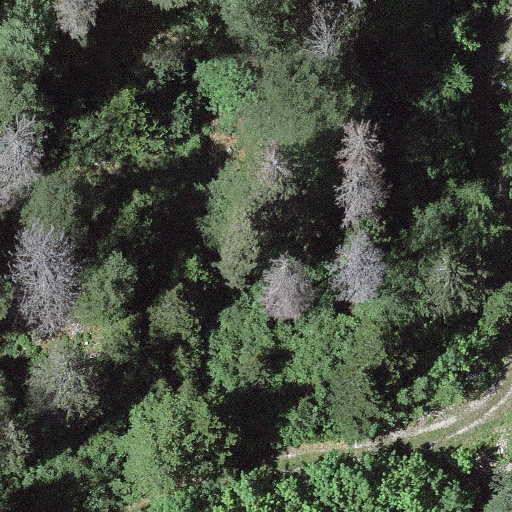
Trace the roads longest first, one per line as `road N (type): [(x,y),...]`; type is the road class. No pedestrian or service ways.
road 1 (track): [(511,410),(487,431),(260,460),(131,511)]
road 2 (track): [(511,50),(490,97),(493,161),(511,214)]
